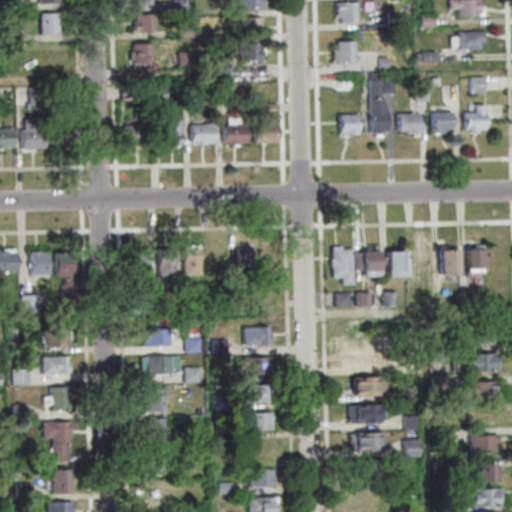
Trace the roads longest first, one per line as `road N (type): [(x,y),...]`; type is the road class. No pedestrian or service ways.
road 1 (residential): [(106,511),(91,0)]
road 2 (residential): [(309,511),(295,0)]
road 3 (residential): [(511,190),(0,201)]
